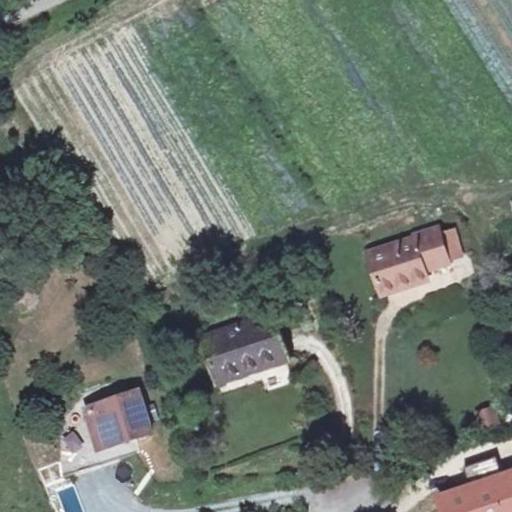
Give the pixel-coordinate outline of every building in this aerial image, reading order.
[(427,273),(452,265),(452,262),(442,232),(441,228),(414,236),(415,240),(370,254),(383,295),(430,281),(427,273)] [(456,228),(442,232),(452,262),(466,258),(456,228)] [(289,359),(274,316),(204,339),(218,382),(289,359)] [(152,433),(139,393),(87,410),(100,450),(152,433)] [(496,405),(477,412),(483,432),(502,425),(496,405)] [(511,511),(511,468),(502,472),(497,458),(465,468),(472,489),(457,493),(462,509),(463,511),(482,511),(482,510),(493,506),(494,511),(511,511)]
